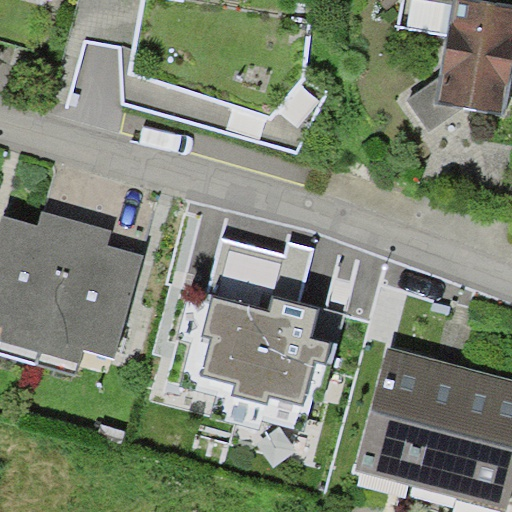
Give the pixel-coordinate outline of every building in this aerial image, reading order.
[(311,18),(202,0),(140,0),(129,69),(268,115),(303,75),(311,18)] [(506,114),(511,82),(511,5),(484,0),(456,0),(438,102),(506,114)] [(63,214),(46,210),(43,223),(8,214),(0,243),(0,302),(15,307),(7,338),(86,359),(95,326),(127,335),(149,254),(113,245),(117,229),(99,224),(63,214)] [(268,305),(193,287),(169,382),(215,394),(212,406),(302,429),(310,397),(323,400),(337,344),(313,338),(320,309),(298,304),(270,297),(268,305)] [(511,382),(458,369),(386,351),(362,444),(410,456),(403,481),(457,495),(463,472),(511,484),(511,382)]
